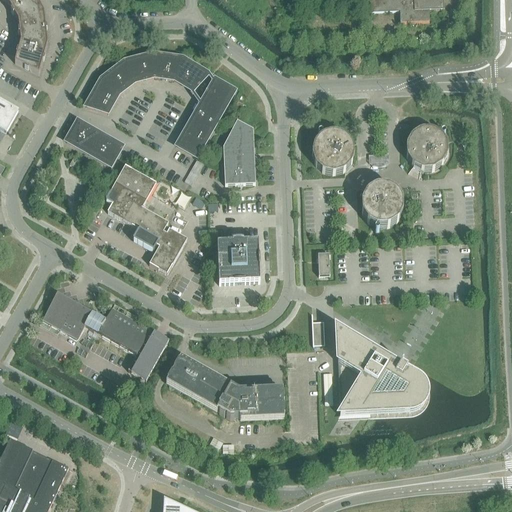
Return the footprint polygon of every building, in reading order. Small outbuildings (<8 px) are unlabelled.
[(14,16),(18,23),(44,15),(35,0),(13,0),(8,5),(12,12),(11,13),(13,16),(14,16)] [(20,36),(21,44),(48,46),(44,15),(18,23),(19,32),(18,32),(19,36),(20,36)] [(48,46),(21,44),(19,52),(17,52),(16,56),(17,56),(15,65),(39,77),(48,46)] [(153,57),(125,64),(124,65),(101,82),(101,83),(87,108),(86,108),(108,115),(118,97),(134,85),(135,84),(154,79),(155,79),(174,82),(175,82),(192,93),(208,77),(183,61),(182,61),(153,57)] [(177,148),(196,159),(234,94),(215,83),(201,107),(177,148)] [(0,133),(2,134),(2,133),(6,135),(18,113),(13,110),(0,102),(0,133)] [(238,104),(235,109),(243,113),(245,108),(238,104)] [(255,187),(253,132),(237,123),(223,150),(225,188),(255,187)] [(66,144),(111,169),(117,157),(122,149),(96,135),(78,124),(66,144)] [(414,169),(420,172),(424,173),(431,173),(432,173),(434,172),(441,168),(443,165),(447,158),(447,159),(448,156),(447,155),(447,148),(446,145),(442,138),(443,137),(441,135),(440,136),(433,133),(433,132),(430,132),(422,132),(419,133),(413,137),(412,137),(410,139),(411,139),(407,146),(406,149),(407,157),(406,157),(407,160),(408,160),(412,167),(411,167),(414,169)] [(352,165),(352,164),(354,157),(354,154),(353,154),(351,146),(350,144),(344,139),(344,138),(341,137),(334,135),(331,135),(331,136),(323,138),(322,136),(320,138),(321,139),(315,145),(314,148),(312,155),(312,158),(315,166),(314,166),(316,169),(316,168),(322,174),(325,175),(332,177),(335,177),(343,174),(343,175),(346,173),(345,173),(350,167),(351,167),(352,165)] [(70,166),(76,170),(80,164),(73,160),(70,166)] [(142,211),(156,186),(125,169),(106,202),(112,206),(107,215),(143,235),(137,245),(153,254),(156,248),(159,250),(149,267),(167,277),(187,242),(169,232),(167,236),(163,235),(168,226),(142,211)] [(377,189),(374,190),(368,194),(366,197),(362,204),(361,206),(362,207),(362,214),(362,217),(363,217),(367,224),(369,226),(376,229),(376,231),(379,232),(379,230),(387,230),(390,229),(396,225),(398,223),(398,222),(402,216),(403,213),(402,213),(402,205),(401,202),(397,196),(397,195),(395,193),(388,190),(385,189),(378,189),(377,189)] [(217,246),(219,287),(260,285),(258,244),(243,245),(243,239),(232,239),(232,246),(217,246)] [(318,257),(319,279),(330,279),(329,256),(318,257)] [(85,330),(136,359),(128,373),(146,384),(169,343),(154,335),(153,336),(151,334),(152,333),(112,311),(107,319),(98,314),(95,315),(94,318),(57,297),(42,323),(77,343),(85,330)] [(341,353),(337,350),(338,365),(339,365),(340,404),(339,404),(340,406),(347,406),(351,406),(344,417),(409,414),(413,414),(416,412),(419,411),(422,408),(424,405),(425,401),(426,398),(425,394),(424,391),(423,387),(420,385),(417,383),(408,377),(405,375),(407,372),(402,368),(403,366),(402,366),(395,377),(393,376),(393,375),(388,372),(388,373),(386,372),(390,365),(386,362),(385,363),(374,356),(375,355),(339,334),(339,335),(340,336),(341,353)] [(281,395),(280,392),(268,393),(267,393),(254,394),(253,394),(241,394),(241,395),(237,395),(237,394),(231,390),(231,389),(182,362),(181,364),(178,363),(167,383),(170,384),(168,387),(216,414),(217,413),(219,415),(218,416),(224,419),(224,418),(226,419),(226,420),(230,422),(233,422),(233,421),(239,420),(239,422),(240,422),(240,423),(254,422),(255,422),(282,421),(282,418),(284,418),(284,408),(283,408),(283,405),(284,405),(283,395),(281,395)] [(0,511),(48,511),(68,470),(10,443),(1,462),(0,461),(0,511)] [(185,511),(179,509),(164,502),(163,511),(185,511)]
